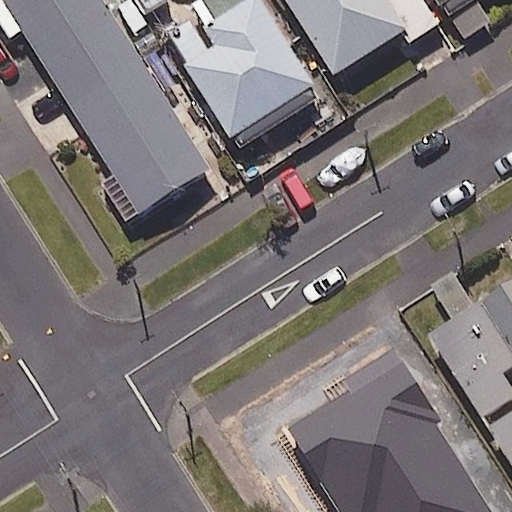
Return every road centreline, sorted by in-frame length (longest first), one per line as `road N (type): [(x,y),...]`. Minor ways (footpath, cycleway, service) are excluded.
road 1 (residential): [(93,395),(511,127)]
road 2 (residential): [(93,395),(0,248)]
road 3 (residential): [(167,511),(93,395)]
